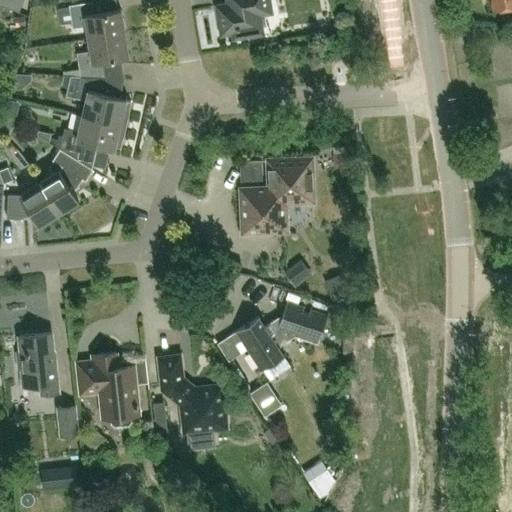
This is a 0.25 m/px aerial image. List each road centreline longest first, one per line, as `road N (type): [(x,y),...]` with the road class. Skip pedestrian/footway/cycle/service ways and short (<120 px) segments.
road 1 (residential): [(454,511),(461,286),(451,173)]
road 2 (residential): [(195,100),(437,88)]
road 3 (residential): [(143,249),(195,100)]
road 4 (residential): [(143,249),(0,269)]
road 5 (residential): [(209,324),(156,316),(143,249)]
